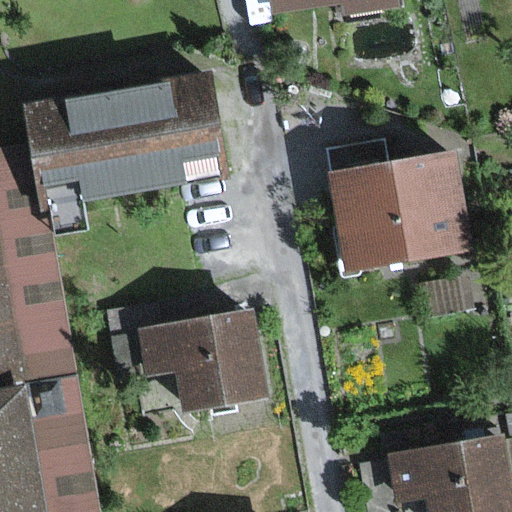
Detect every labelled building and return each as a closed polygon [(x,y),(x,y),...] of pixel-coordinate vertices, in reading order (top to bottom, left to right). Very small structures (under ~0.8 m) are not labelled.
[(393,0),(277,0),(279,18),(394,5),(393,0)] [(203,81),(26,112),(39,181),(216,150),(203,81)] [(97,511),(39,181),(26,112),(0,117),(0,511),(97,511)] [(457,113),(341,133),(363,259),(480,239),(457,113)] [(263,309),(166,329),(186,427),(283,407),(263,309)] [(511,511),(511,426),(417,445),(429,511),(511,511)]
